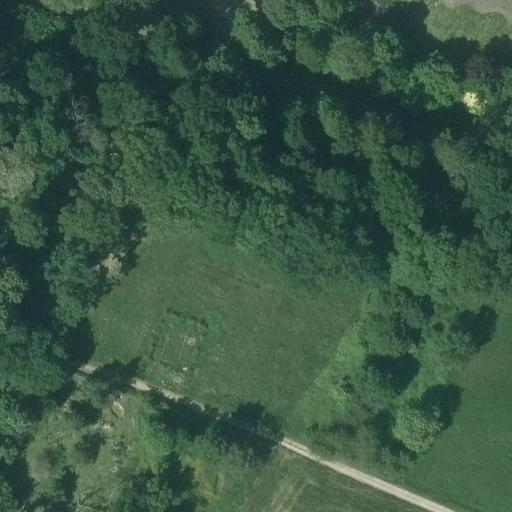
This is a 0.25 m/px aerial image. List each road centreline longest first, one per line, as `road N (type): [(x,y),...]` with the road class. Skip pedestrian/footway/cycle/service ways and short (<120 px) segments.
road 1 (track): [(511,149),(434,141),(30,0)]
road 2 (track): [(420,511),(302,452),(63,361)]
